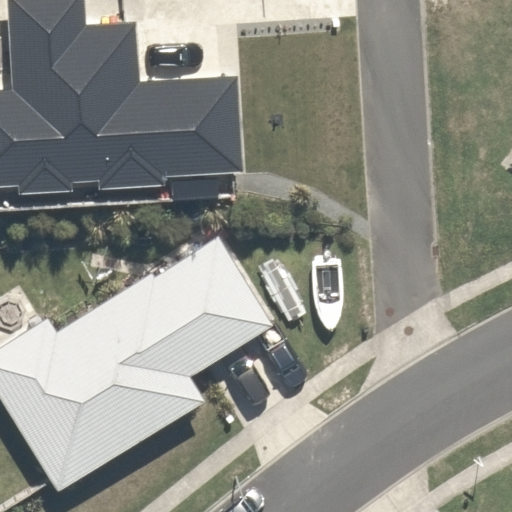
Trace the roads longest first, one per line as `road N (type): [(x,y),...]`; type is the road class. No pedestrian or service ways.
road 1 (residential): [(391,0),(412,323),(446,396)]
road 2 (residential): [(446,396),(287,511)]
